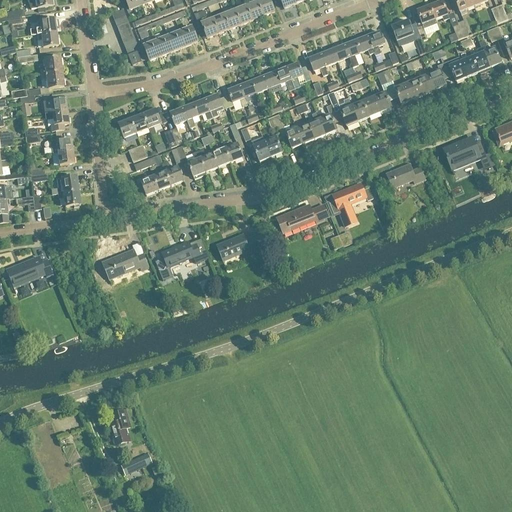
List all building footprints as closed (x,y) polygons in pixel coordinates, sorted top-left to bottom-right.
[(53,7),(51,0),(27,0),(31,10),(38,9),(53,7)] [(142,6),(139,0),(125,0),(130,11),(142,6)] [(275,13),(272,6),(270,0),(264,0),(258,3),(264,17),(275,13)] [(296,5),(294,0),(280,0),(281,3),(284,9),(296,5)] [(473,8),(470,0),(454,0),(461,16),(464,15),(467,14),(465,11),(473,8)] [(442,2),(429,7),(435,20),(442,18),(443,22),(449,20),(442,2)] [(208,8),(207,3),(195,8),(197,12),(208,8)] [(264,17),(258,3),(247,7),(252,22),(264,17)] [(173,13),(185,9),(183,4),(171,9),(173,13)] [(502,6),(496,8),(502,23),(508,21),(506,16),(506,15),(502,6)] [(252,22),(247,7),(236,11),(241,26),(252,22)] [(417,12),(420,20),(424,30),(437,25),(435,20),(429,7),(417,12)] [(497,25),(502,23),(496,8),(491,10),(497,25)] [(173,13),(171,9),(159,14),(161,18),(173,13)] [(7,16),(8,20),(22,18),(25,18),(24,11),(6,14),(7,16)] [(113,16),(115,22),(127,18),(124,11),(113,16)] [(219,35),(213,20),(209,22),(208,17),(205,11),(199,14),(194,15),(198,24),(199,27),(202,26),(207,39),(219,35)] [(241,26),(236,11),(224,16),(230,30),(241,26)] [(184,17),(188,16),(186,12),(174,16),(175,21),(184,17)] [(148,23),(161,18),(159,14),(147,19),(148,23)] [(175,21),(174,16),(162,21),(163,25),(175,21)] [(230,30),(224,16),(213,20),(219,35),(230,30)] [(129,25),(127,18),(115,22),(118,29),(129,25)] [(136,28),(148,23),(147,19),(135,23),(136,28)] [(57,33),(56,27),(55,20),(46,21),(39,22),(40,29),(30,30),(31,37),(37,36),(57,33)] [(151,30),(163,25),(162,21),(150,26),(151,30)] [(410,28),(408,22),(391,28),(396,43),(397,42),(399,47),(414,42),(414,43),(421,40),(417,30),(415,26),(410,28)] [(469,37),(463,22),(460,23),(457,24),(458,26),(463,39),(469,37)] [(132,32),(129,25),(118,29),(121,36),(132,32)] [(139,35),(151,30),(150,26),(138,31),(139,35)] [(463,39),(458,26),(453,28),(458,41),(463,39)] [(198,43),(192,28),(180,33),(186,48),(198,43)] [(425,35),(422,28),(417,30),(421,40),(422,43),(427,41),(425,35)] [(498,28),(493,30),(497,41),(502,39),(500,33),(498,28)] [(492,44),(497,41),(493,30),(489,32),(487,33),(490,40),(492,44)] [(134,39),(132,32),(121,36),(123,43),(134,39)] [(37,36),(38,41),(42,41),(43,49),(51,48),(59,47),(58,40),(57,33),(37,36)] [(168,38),(174,52),(186,48),(180,33),(174,35),(168,38)] [(385,45),(380,33),(368,37),(374,54),(375,57),(381,55),(378,47),(385,45)] [(0,46),(8,45),(6,37),(0,38),(0,46)] [(374,54),(368,37),(356,42),(361,54),(368,51),(370,56),(374,54)] [(174,52),(168,38),(156,42),(162,57),(167,55),(174,52)] [(137,45),(134,39),(123,43),(126,50),(137,45)] [(422,43),(421,40),(414,43),(419,57),(426,54),(422,43)] [(162,57),(156,42),(144,47),(150,62),(162,57)] [(361,54),(356,42),(344,46),(349,59),(353,69),(359,67),(355,57),(361,54)] [(501,64),(495,48),(488,51),(484,42),(479,44),(481,49),(490,69),(501,64)] [(137,45),(126,50),(129,57),(137,53),(140,52),(137,45)] [(338,63),(349,59),(344,46),(333,51),(338,63)] [(16,54),(14,48),(0,51),(2,58),(16,54)] [(490,69),(481,49),(477,51),(478,55),(472,58),(479,73),(490,69)] [(338,63),(333,51),(321,55),(326,68),(338,63)] [(137,53),(129,57),(128,57),(132,67),(141,63),(137,53)] [(398,64),(394,54),(388,56),(392,66),(398,64)] [(309,60),(314,72),(320,70),(323,78),(329,76),(326,68),(321,55),(317,57),(309,60)] [(403,55),(399,57),(401,64),(409,61),(407,57),(403,55)] [(37,56),(30,57),(17,59),(19,65),(38,62),(37,56)] [(41,76),(62,73),(60,58),(44,60),(46,71),(41,71),(41,76)] [(467,78),(461,62),(459,58),(443,65),(448,78),(453,76),(456,83),(467,78)] [(479,73),(472,58),(461,62),(467,78),(468,78),(479,73)] [(413,63),(411,64),(414,70),(416,69),(421,67),(418,61),(413,63)] [(298,79),(301,78),(304,76),(302,70),(299,64),(287,69),(296,90),(301,88),(298,79)] [(376,73),(382,71),(379,64),(373,67),(376,73)] [(444,80),(448,78),(443,65),(438,67),(439,71),(429,75),(435,91),(447,87),(444,80)] [(290,92),(296,90),(287,69),(276,73),(280,86),(286,83),(288,88),(290,92)] [(389,71),(383,74),(387,84),(393,82),(389,71)] [(48,90),(64,88),(62,73),(41,76),(42,80),(47,79),(48,90)] [(276,73),(270,75),(264,78),(269,90),(271,95),(282,91),(280,86),(276,73)] [(358,81),(355,74),(346,78),(348,84),(353,83),(358,81)] [(382,87),(387,84),(383,74),(377,76),(382,87)] [(435,91),(429,75),(417,80),(424,96),(435,91)] [(264,78),(258,80),(252,82),(257,95),(269,90),(264,78)] [(417,80),(415,81),(406,85),(413,100),(424,96),(417,80)] [(252,82),(246,85),(240,87),(245,99),(257,95),(252,82)] [(323,95),(319,84),(313,86),(318,97),(323,95)] [(413,100),(406,85),(395,89),(401,105),(413,100)] [(245,99),(240,87),(235,89),(228,92),(231,99),(233,104),(240,101),(242,109),(248,107),(245,99)] [(12,100),(20,99),(27,98),(26,92),(25,91),(11,93),(12,100)] [(380,114),(392,109),(385,93),(374,98),(380,114)] [(328,96),(332,106),(335,112),(340,110),(341,111),(340,112),(347,127),(358,123),(352,107),(349,100),(344,102),(345,105),(339,107),(334,94),(328,96)] [(219,117),(217,113),(224,111),(220,102),(218,96),(212,98),(206,100),(213,119),(219,117)] [(21,106),(35,104),(34,97),(27,98),(20,99),(21,106)] [(369,118),(380,114),(374,98),(363,102),(369,118)] [(67,113),(66,100),(51,102),(50,100),(44,101),(46,116),(48,115),(53,115),(67,113)] [(206,100),(200,103),(194,105),(199,117),(205,115),(208,121),(213,119),(206,100)] [(369,118),(363,102),(352,107),(358,123),(369,118)] [(187,122),(189,126),(190,130),(196,128),(193,120),(199,117),(194,105),(182,109),(187,122)] [(147,111),(148,113),(144,115),(152,136),(156,135),(154,129),(162,125),(155,108),(147,111)] [(182,109),(176,112),(171,114),(173,121),(175,126),(187,122),(182,109)] [(324,118),(321,111),(316,113),(317,114),(326,136),(337,131),(331,115),(324,118)] [(48,115),(46,116),(45,116),(46,121),(53,120),(54,127),(50,128),(51,133),(65,132),(64,126),(69,125),(67,113),(53,115),(48,115)] [(326,136),(317,114),(313,116),(315,122),(308,125),(315,141),(326,136)] [(131,120),(137,135),(149,131),(151,137),(152,136),(144,115),(131,120)] [(279,116),(274,118),(278,129),(284,127),(279,116)] [(273,132),(278,129),(274,118),(268,120),(273,132)] [(137,135),(131,120),(125,122),(119,125),(125,140),(137,135)] [(511,123),(495,130),(496,131),(492,132),(499,148),(502,146),(502,144),(509,141),(510,143),(511,142),(511,123)] [(297,129),(304,145),(315,141),(308,125),(297,129)] [(230,128),(235,141),(241,139),(235,126),(230,128)] [(292,131),(286,134),(292,150),(304,145),(297,129),(296,126),(291,128),(292,131)] [(251,141),(247,129),(241,132),(246,143),(251,141)] [(25,136),(25,139),(39,137),(38,130),(24,132),(25,136)] [(177,130),(171,132),(177,147),(182,145),(177,130)] [(177,147),(171,132),(165,134),(171,149),(177,147)] [(0,142),(13,140),(12,133),(4,134),(0,134),(0,142)] [(40,143),(39,137),(25,139),(26,145),(40,143)] [(283,154),(276,138),(265,143),(271,158),(283,154)] [(14,147),(13,140),(0,142),(0,148),(0,149),(14,147)] [(71,140),(51,143),(53,155),(58,154),(73,152),(71,140)] [(491,168),(480,142),(474,145),(472,140),(447,150),(445,151),(448,157),(447,158),(454,175),(455,175),(453,170),(480,159),(484,171),(491,168)] [(244,160),(238,144),(230,147),(229,143),(223,145),(225,149),(231,165),(244,160)] [(271,158),(265,143),(253,147),(260,163),(271,158)] [(129,152),(131,158),(145,152),(143,146),(129,152)] [(182,148),(177,150),(182,163),(187,161),(182,148)] [(231,165),(225,149),(213,154),(219,169),(231,165)] [(177,165),(182,163),(177,150),(172,152),(177,165)] [(219,169),(213,154),(206,157),(203,151),(198,153),(207,174),(219,169)] [(75,165),(74,158),(73,152),(58,154),(59,162),(60,167),(75,165)] [(148,158),(145,152),(131,158),(133,161),(134,164),(148,158)] [(206,174),(207,174),(198,153),(193,155),(195,161),(188,164),(194,179),(195,181),(203,178),(202,176),(206,174)] [(0,161),(0,162),(0,163),(0,182),(5,182),(4,177),(2,177),(1,169),(9,168),(8,161),(0,161)] [(137,172),(151,167),(149,161),(135,166),(137,172)] [(184,183),(178,168),(171,170),(168,162),(163,164),(166,172),(172,188),(184,183)] [(425,181),(420,169),(412,172),(410,166),(387,176),(392,190),(415,181),(417,184),(425,181)] [(30,171),(31,178),(45,176),(44,169),(39,170),(33,171),(30,171)] [(153,177),(159,192),(172,188),(166,172),(153,177)] [(48,182),(48,176),(45,176),(31,178),(32,184),(48,182)] [(153,177),(141,182),(147,197),(159,192),(153,177)] [(32,184),(31,178),(20,180),(19,180),(11,181),(12,187),(32,184)] [(58,190),(51,191),(52,196),(58,195),(64,195),(64,194),(78,192),(77,178),(57,181),(58,190)] [(374,200),(369,189),(364,191),(361,185),(333,197),(335,202),(329,205),(334,215),(340,213),(346,228),(357,223),(350,205),(366,199),(368,203),(374,200)] [(79,206),(80,206),(78,192),(64,194),(64,195),(58,195),(58,200),(64,199),(65,208),(74,207),(74,209),(79,208),(79,206)] [(35,212),(34,198),(27,199),(27,203),(28,206),(29,213),(32,212),(35,212)] [(0,224),(9,223),(6,207),(10,207),(9,201),(5,201),(0,201),(0,224)] [(323,222),(318,209),(312,211),(310,206),(277,219),(283,234),(316,221),(317,224),(323,222)] [(35,224),(35,213),(25,214),(26,225),(35,224)] [(259,236),(252,239),(246,242),(244,236),(217,247),(224,262),(249,252),(251,255),(265,250),(259,236)] [(351,237),(330,241),(332,251),(353,248),(351,237)] [(165,260),(155,264),(163,282),(172,278),(169,269),(194,259),(196,265),(207,260),(204,252),(200,254),(197,246),(190,248),(189,246),(189,245),(188,244),(163,254),(165,260)] [(155,284),(143,255),(137,258),(134,251),(102,264),(105,270),(98,273),(102,283),(135,270),(142,289),(155,284)] [(53,276),(47,261),(41,263),(39,258),(7,271),(13,288),(38,278),(46,275),(47,278),(53,276)] [(17,332),(11,334),(16,347),(22,345),(17,332)] [(126,430),(131,428),(126,411),(111,416),(114,416),(116,424),(110,426),(116,447),(131,442),(129,435),(127,435),(126,430)] [(92,501),(104,497),(87,438),(73,442),(76,454),(69,456),(70,463),(81,460),(92,501)] [(146,466),(152,464),(150,460),(148,455),(142,458),(121,467),(125,476),(146,466)] [(104,511),(106,511),(112,508),(105,499),(98,504),(104,511)]
